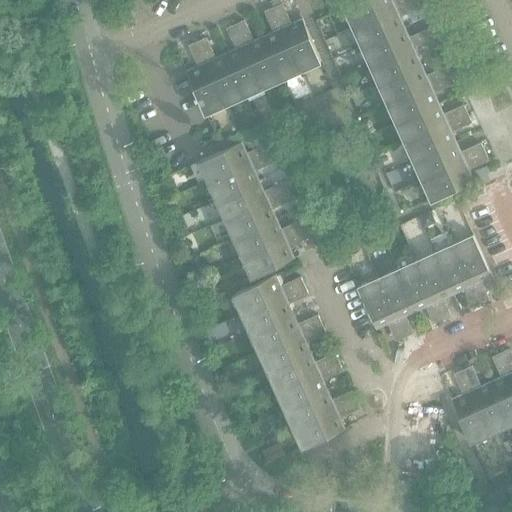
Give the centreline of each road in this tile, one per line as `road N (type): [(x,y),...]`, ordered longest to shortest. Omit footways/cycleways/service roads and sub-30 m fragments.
road 1 (residential): [(319,511),(257,489),(227,457),(88,52)]
road 2 (secondary): [(89,511),(0,264)]
road 3 (residential): [(88,52),(211,0)]
